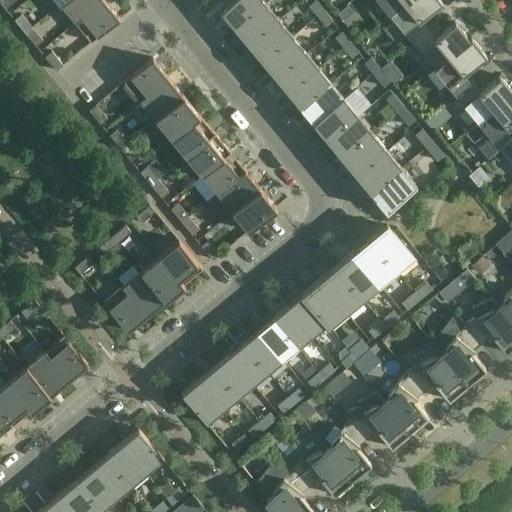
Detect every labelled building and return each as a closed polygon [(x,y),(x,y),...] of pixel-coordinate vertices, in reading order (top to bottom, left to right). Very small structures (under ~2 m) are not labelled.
[(9,0),(0,0),(0,2),(5,9),(12,3),(9,0)] [(64,0),(59,4),(75,22),(101,0),(64,0)] [(104,0),(101,0),(75,22),(90,41),(119,18),(104,0)] [(221,11),(235,28),(265,3),(262,0),(233,0),(228,5),(221,11)] [(315,0),(308,6),(317,16),(324,10),(315,0)] [(375,0),(388,15),(406,0),(375,0)] [(406,0),(388,15),(410,42),(429,27),(421,17),(441,1),(440,0),(406,0)] [(235,28),(248,45),(279,20),(265,3),(235,28)] [(324,10),(317,16),(325,26),(332,20),(324,10)] [(14,20),(25,33),(32,27),(21,14),(14,20)] [(248,45),(262,61),(293,36),(279,20),(248,45)] [(410,42),(433,69),(471,37),(470,36),(468,38),(454,21),(437,36),(429,27),(410,42)] [(32,27),(25,33),(35,46),(42,40),(32,27)] [(335,37),(343,47),(350,42),(341,31),(335,37)] [(262,61),(276,78),(306,53),(293,36),(262,61)] [(433,69),(455,95),(473,80),(466,71),(485,54),(471,37),(433,69)] [(350,42),(343,47),(351,58),(358,52),(350,42)] [(394,75),(404,70),(392,47),(382,52),(394,75)] [(44,57),(56,70),(63,64),(51,51),(44,57)] [(276,78),(288,93),(318,68),(306,53),(276,78)] [(364,63),(372,73),(379,67),(370,57),(364,63)] [(123,81),(139,101),(168,77),(152,58),(123,81)] [(379,67),(372,73),(383,87),(390,81),(379,67)] [(288,93),(300,107),(331,82),(318,68),(288,93)] [(455,95),(477,122),(511,93),(511,90),(499,75),(481,90),(473,80),(455,95)] [(139,101),(155,119),(183,95),(168,77),(139,101)] [(300,107),(313,122),(343,97),(331,82),(300,107)] [(385,99),(396,112),(403,106),(392,93),(385,99)] [(511,93),(477,122),(499,149),(511,138),(511,126),(510,124),(511,122),(511,93)] [(155,119),(170,137),(199,114),(183,95),(155,119)] [(313,122),(327,140),(358,115),(343,97),(313,122)] [(89,110),(100,124),(107,118),(96,104),(89,110)] [(403,106),(396,112),(408,125),(414,120),(403,106)] [(170,137),(185,156),(214,132),(199,114),(170,137)] [(327,140),(342,157),(372,132),(358,115),(327,140)] [(432,130),(438,125),(431,116),(424,121),(432,130)] [(415,134),(426,147),(433,142),(421,128),(415,134)] [(109,135),(120,148),(127,142),(116,129),(109,135)] [(185,156),(201,174),(229,151),(214,132),(185,156)] [(342,157),(356,175),(387,150),(372,132),(342,157)] [(511,138),(499,149),(511,164),(511,138)] [(127,142),(120,148),(131,161),(138,155),(127,142)] [(433,142),(426,147),(437,161),(444,155),(433,142)] [(356,175),(371,192),(401,168),(387,150),(356,175)] [(201,174),(216,193),(245,169),(229,151),(201,174)] [(500,157),(487,162),(492,175),(505,170),(500,157)] [(140,172),(150,185),(157,179),(147,166),(140,172)] [(401,168),(371,192),(386,210),(393,204),(393,205),(416,186),(401,168)] [(216,193),(231,211),(260,188),(245,169),(216,193)] [(157,179),(150,185),(161,198),(168,192),(157,179)] [(260,188),(231,211),(247,231),(276,207),(260,188)] [(170,209),(181,222),(188,216),(177,203),(170,209)] [(149,204),(136,216),(141,223),(155,212),(149,204)] [(188,216),(181,222),(192,235),(199,229),(188,216)] [(125,225),(112,236),(117,243),(131,232),(125,225)] [(387,225),(369,239),(395,270),(412,256),(387,225)] [(117,243),(112,236),(98,246),(104,254),(117,243)] [(178,239),(159,255),(183,284),(202,268),(178,239)] [(352,251),(351,251),(378,284),(395,270),(369,239),(353,252),(352,251)] [(208,240),(201,246),(212,259),(219,254),(208,240)] [(351,251),(335,265),(362,297),(378,284),(351,251)] [(74,267),(80,274),(94,262),(88,255),(74,267)] [(159,255),(140,270),(164,299),(183,284),(159,255)] [(335,265),(318,279),(345,311),(362,297),(335,265)] [(480,266),(467,273),(473,286),(486,280),(480,266)] [(140,270),(122,286),(146,314),(164,299),(140,270)] [(318,279),(301,293),(328,325),(345,311),(318,279)] [(426,282),(414,292),(419,299),(432,289),(426,282)] [(146,314),(122,286),(103,302),(127,330),(146,314)] [(504,302),(498,306),(511,322),(511,287),(502,300),(504,302)] [(419,299),(414,292),(401,302),(407,309),(419,299)] [(42,309),(57,301),(52,293),(37,301),(42,309)] [(301,293),(287,305),(312,336),(326,324),(328,325),(301,293)] [(477,316),(464,323),(481,343),(488,337),(488,338),(489,337),(489,336),(491,335),(495,339),(494,339),(505,352),(511,346),(511,322),(498,306),(491,297),(472,307),(477,316)] [(20,311),(26,318),(40,307),(34,300),(20,311)] [(287,305),(272,317),(297,348),(312,336),(287,305)] [(393,309),(380,320),(386,327),(398,316),(393,309)] [(432,342),(441,354),(466,384),(485,369),(474,356),(470,352),(472,350),(473,351),(474,350),(473,349),(481,343),(464,323),(455,313),(432,342)] [(272,317),(257,329),(283,360),(297,348),(272,317)] [(9,320),(0,327),(0,335),(2,338),(15,327),(9,320)] [(386,327),(380,320),(368,330),(374,337),(386,327)] [(257,329),(242,342),(268,372),(283,360),(257,329)] [(382,339),(387,346),(398,337),(393,330),(382,339)] [(63,335),(44,350),(68,379),(87,363),(63,335)] [(363,341),(351,352),(357,359),(369,348),(363,341)] [(242,342),(228,354),(253,385),(268,372),(242,342)] [(44,350),(25,366),(49,394),(68,379),(44,350)] [(357,359),(351,352),(340,361),(346,368),(357,359)] [(228,354),(213,366),(238,397),(253,385),(228,354)] [(434,356),(407,370),(424,391),(431,385),(432,384),(434,382),(438,386),(437,386),(448,400),(466,384),(441,354),(436,358),(434,356)] [(328,363),(317,372),(323,378),(334,369),(328,363)] [(25,366),(7,381),(31,410),(49,394),(25,366)] [(213,366),(198,378),(223,409),(238,397),(213,366)] [(389,397),(384,401),(409,432),(428,416),(417,403),(416,404),(413,400),(415,398),(416,398),(416,397),(424,391),(407,370),(387,395),(389,397)] [(323,378),(317,372),(306,381),(312,388),(323,378)] [(223,409),(198,378),(181,393),(206,423),(223,409)] [(7,381),(0,386),(0,410),(12,425),(31,410),(7,381)] [(299,387),(288,396),(294,403),(304,394),(299,387)] [(409,432),(384,401),(371,387),(355,400),(358,403),(346,414),(349,418),(366,438),(373,432),(374,433),(375,432),(374,431),(377,429),(380,433),(380,434),(390,447),(409,432)] [(294,403),(288,396),(277,405),(283,412),(294,403)] [(0,410),(0,435),(12,425),(0,410)] [(269,412),(258,421),(264,428),(275,418),(269,412)] [(292,416),(284,426),(293,435),(302,425),(292,416)] [(366,438),(349,418),(340,429),(335,425),(324,439),(332,444),(326,449),(352,479),(370,464),(359,451),(355,447),(358,445),(358,446),(359,445),(359,444),(366,438)] [(264,428),(258,421),(247,430),(253,437),(264,428)] [(138,428),(120,442),(146,473),(163,459),(138,428)] [(244,433),(231,443),(237,450),(249,440),(244,433)] [(120,442),(106,455),(131,485),(146,473),(120,442)] [(352,479),(326,449),(321,453),(320,451),(292,465),(309,486),(316,480),(317,479),(319,477),(323,481),(322,481),(333,495),(352,479)] [(106,455),(91,467),(116,498),(131,485),(106,455)] [(270,462),(255,482),(268,498),(266,499),(276,511),(312,511),(313,511),(302,498),(298,494),(300,493),(301,493),(302,492),(301,492),(309,486),(292,465),(284,456),(275,466),(270,462)] [(91,467),(76,479),(102,510),(116,498),(91,467)] [(176,480),(188,489),(195,479),(183,470),(176,480)] [(76,479),(61,491),(78,511),(99,511),(102,510),(76,479)] [(165,497),(171,504),(184,494),(178,487),(165,497)] [(78,511),(61,491),(46,504),(53,511),(78,511)] [(162,500),(151,510),(152,511),(161,511),(168,507),(162,500)]
